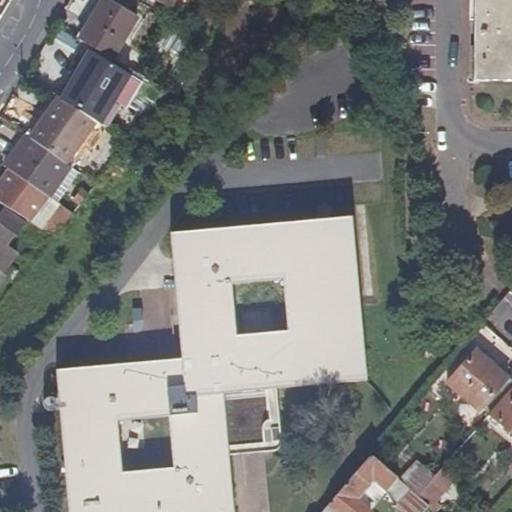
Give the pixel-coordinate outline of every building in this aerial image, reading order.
[(139,17),(110,0),(102,0),(79,38),(114,58),(139,17)] [(157,0),(172,8),(176,0),(157,0)] [(511,0),(474,0),(474,80),(511,80),(511,0)] [(63,98),(100,120),(129,73),(92,50),(63,98)] [(59,96),(55,94),(27,133),(29,135),(30,136),(59,96)] [(96,122),(59,96),(30,136),(67,163),(96,122)] [(132,117),(120,110),(112,124),(124,130),(132,117)] [(98,120),(96,122),(67,163),(71,166),(73,167),(104,124),(98,120)] [(6,165),(10,167),(49,195),(71,166),(67,163),(30,136),(29,135),(6,165)] [(49,195),(10,167),(0,181),(0,200),(56,235),(74,212),(49,195)] [(24,221),(4,207),(0,213),(0,270),(3,272),(9,264),(18,252),(6,245),(24,221)] [(182,357),(57,368),(65,457),(66,468),(69,511),(234,511),(230,453),(229,444),(224,391),(267,388),(277,387),(367,379),(352,214),(171,231),(182,357)] [(19,270),(9,264),(3,272),(6,275),(13,279),(19,270)] [(508,376),(477,349),(449,382),(479,408),(508,376)] [(511,387),(511,379),(508,376),(479,408),(487,415),(490,412),(511,387)] [(277,387),(267,388),(270,417),(280,417),(277,387)] [(511,387),(490,412),(511,430),(511,387)] [(263,440),(229,444),(230,453),(264,450),(263,440)] [(402,480),(372,453),(321,511),(339,511),(340,511),(370,511),(373,509),(359,496),(375,478),(388,489),(397,511),(422,511),(430,504),(419,494),(402,480)] [(436,474),(434,476),(448,490),(460,478),(445,464),(436,474)] [(416,476),(411,471),(402,480),(419,494),(434,476),(436,474),(426,465),(416,476)]
